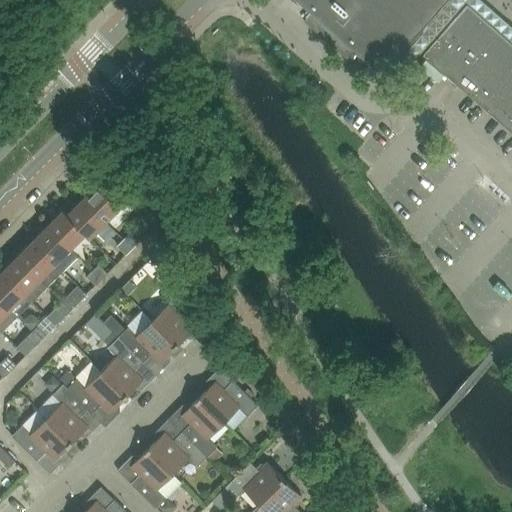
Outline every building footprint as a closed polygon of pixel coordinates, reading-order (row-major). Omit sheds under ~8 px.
[(299,0),(312,11),(304,21),(347,58),(355,49),(370,62),(383,73),(447,0),(299,0)] [(511,41),(468,3),(424,54),(511,130),(511,41)] [(370,62),(362,72),(373,81),(375,83),(383,73),(370,62)] [(99,183),(83,198),(106,221),(122,205),(99,183)] [(64,209),(63,209),(91,237),(106,221),(83,198),(68,213),(64,209)] [(63,209),(48,225),(71,248),(86,233),(90,237),(91,237),(63,209)] [(79,255),(71,248),(48,225),(33,240),(63,270),(64,270),(79,255)] [(133,248),(139,242),(130,233),(124,239),(133,248)] [(127,254),(133,248),(124,239),(117,245),(127,254)] [(33,240),(18,255),(48,285),(63,270),(33,240)] [(18,255),(3,271),(26,294),(32,300),(33,301),(48,285),(18,255)] [(108,272),(99,263),(93,269),(102,278),(108,272)] [(96,284),(102,278),(93,269),(87,275),(96,284)] [(3,271),(0,273),(0,298),(10,309),(17,316),(32,300),(26,294),(3,271)] [(168,304),(152,319),(162,329),(178,344),(184,338),(193,329),(194,328),(186,319),(195,310),(204,300),(183,272),(168,287),(177,295),(168,304)] [(130,279),(121,288),(128,295),(136,286),(130,279)] [(69,294),(63,300),(72,309),(78,303),(69,294)] [(0,298),(0,329),(2,331),(17,316),(10,309),(0,298)] [(72,309),(63,300),(57,306),(66,315),(72,309)] [(111,314),(104,321),(119,336),(126,329),(111,314)] [(126,329),(119,336),(144,361),(152,352),(161,361),(178,344),(152,319),(137,334),(129,326),(126,329)] [(41,340),(47,334),(38,325),(32,331),(41,340)] [(35,346),(41,340),(32,331),(26,337),(35,346)] [(112,331),(107,337),(112,342),(118,337),(112,331)] [(117,355),(102,370),(127,395),(144,379),(135,370),(144,361),(119,336),(118,337),(112,342),(108,346),(117,355)] [(17,364),(8,355),(2,361),(11,370),(17,364)] [(0,371),(5,377),(11,370),(2,361),(0,363),(0,371)] [(68,387),(93,412),(102,403),(111,412),(120,402),(127,395),(102,370),(93,362),(78,377),(77,378),(70,385),(68,387)] [(68,370),(60,378),(64,382),(68,387),(70,385),(77,378),(68,370)] [(53,374),(44,383),(53,392),(63,383),(53,374)] [(216,380),(199,397),(224,422),(239,407),(248,415),(259,404),(234,379),(224,388),(216,380)] [(62,402),(47,417),(72,442),(89,425),(80,417),(88,408),(93,413),(93,412),(68,387),(64,383),(53,393),(62,402)] [(191,422),(182,431),(208,456),(209,454),(217,446),(218,445),(209,437),(224,422),(199,397),(182,413),(191,422)] [(270,404),(262,410),(267,417),(274,427),(282,422),(270,404)] [(72,442),(47,417),(32,432),(23,423),(12,435),(38,460),(47,450),(55,459),(72,442)] [(165,431),(148,448),(174,473),(189,458),(197,466),(208,456),(182,431),(174,439),(165,431)] [(217,446),(209,454),(215,461),(223,452),(217,446)] [(174,473),(148,448),(132,464),(140,473),(131,482),(156,507),(167,496),(159,488),(174,473)] [(1,458),(10,467),(16,460),(7,452),(1,458)] [(245,488),(260,503),(285,478),(269,461),(260,470),(251,461),(226,486),(236,497),(245,488)] [(252,511),(302,511),(293,503),(302,494),(285,478),(260,503),(252,511)] [(97,499),(84,511),(128,511),(115,498),(106,508),(97,499)] [(168,498),(159,506),(165,511),(170,511),(176,506),(168,498)]
